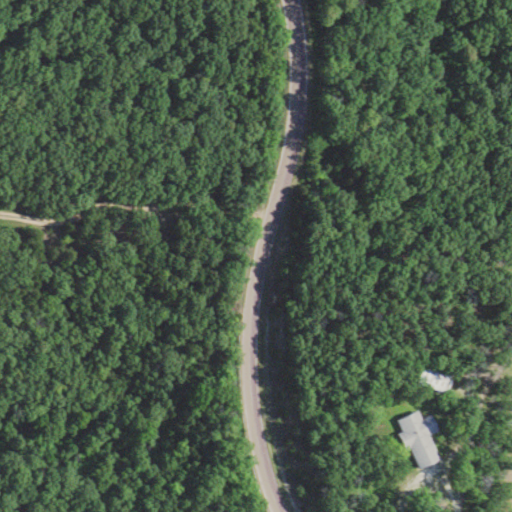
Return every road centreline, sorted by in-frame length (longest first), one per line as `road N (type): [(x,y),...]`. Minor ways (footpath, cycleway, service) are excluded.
road 1 (residential): [(282,511),(251,387),(258,285),(298,121),(303,42),(292,0)]
road 2 (residential): [(0,213),(117,205),(276,213)]
